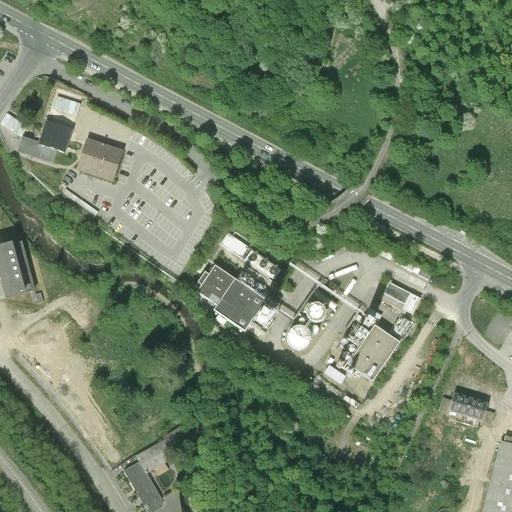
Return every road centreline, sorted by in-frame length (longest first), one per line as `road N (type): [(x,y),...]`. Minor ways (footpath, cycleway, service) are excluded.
road 1 (secondary): [(511,279),(0,10)]
road 2 (track): [(214,174),(255,215),(304,228),(364,186),(393,124),(397,90),(379,9),(387,0)]
road 3 (track): [(463,322),(376,511)]
road 4 (unclassified): [(123,511),(0,354)]
